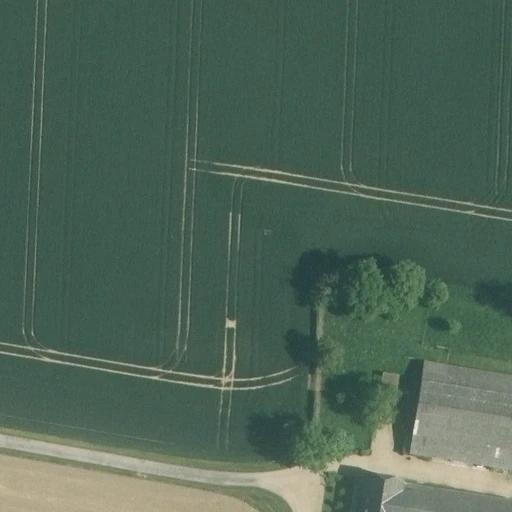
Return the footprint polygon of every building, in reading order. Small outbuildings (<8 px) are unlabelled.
[(445,368),(423,364),(420,385),(442,389),(445,368)] [(511,379),(445,368),(442,389),(511,400),(511,379)] [(398,379),(382,376),(378,402),(394,405),(398,379)] [(511,400),(442,389),(420,385),(408,457),(510,473),(511,459),(511,400)] [(417,488),(364,479),(358,511),(412,511),(416,491),(417,488)] [(511,511),(511,505),(416,491),(412,511),(511,511)]
